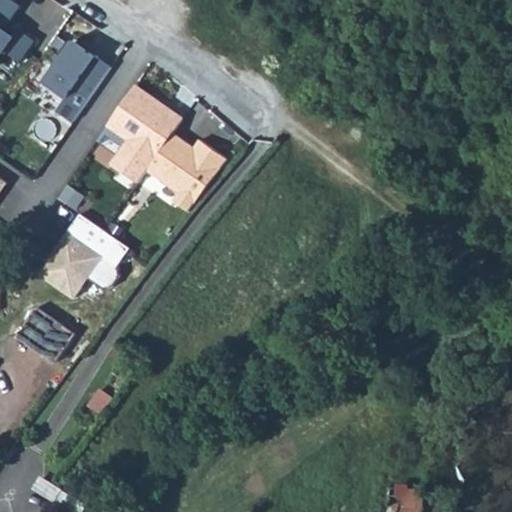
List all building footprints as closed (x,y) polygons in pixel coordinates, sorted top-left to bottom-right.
[(23,4),(16,0),(0,0),(0,64),(6,56),(19,65),(36,39),(22,29),(17,37),(5,29),(23,4)] [(113,67),(76,41),(47,81),(68,96),(59,109),(75,121),(113,67)] [(138,85),(108,127),(128,141),(111,165),(140,185),(149,173),(175,135),(187,119),(138,85)] [(195,149),(175,135),(149,173),(179,194),(175,200),(192,213),(231,162),(201,139),(195,149)] [(85,214),(41,275),(74,298),(102,258),(120,271),(135,250),(85,214)] [(74,334),(36,307),(16,336),(54,363),(74,334)] [(113,398),(100,389),(89,406),(101,415),(113,398)] [(390,488),(386,511),(421,511),(424,491),(390,488)]
